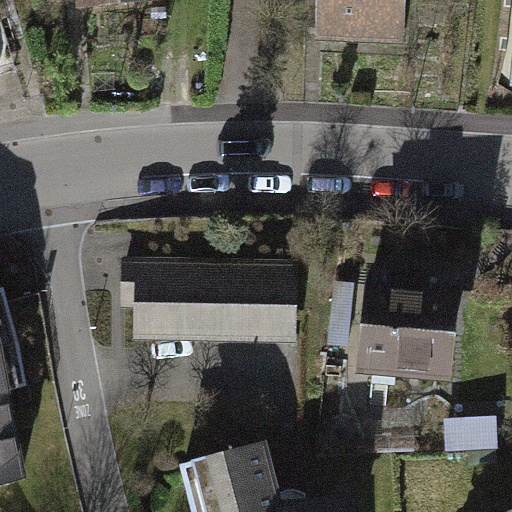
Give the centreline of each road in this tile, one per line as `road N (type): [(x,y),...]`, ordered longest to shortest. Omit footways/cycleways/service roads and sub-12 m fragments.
road 1 (tertiary): [(46,173),(311,158),(511,174)]
road 2 (residential): [(46,173),(79,389),(109,511)]
